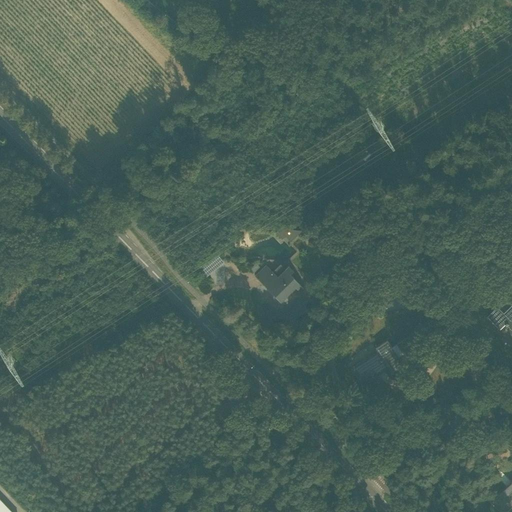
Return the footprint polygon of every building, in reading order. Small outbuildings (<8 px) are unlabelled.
[(325,243),(326,232),(318,230),(316,242),(325,243)] [(291,243),(302,233),(292,232),(286,238),(291,243)] [(273,272),(266,265),(255,276),(267,288),(271,284),(281,295),(282,294),(285,297),(299,283),(282,266),(279,266),(273,272)] [(402,280),(388,283),(390,292),(404,289),(402,280)] [(511,304),(504,313),(498,306),(488,316),(500,329),(505,325),(506,327),(507,326),(511,330),(511,329),(511,304)] [(402,362),(399,357),(415,347),(408,336),(392,347),(387,340),(375,348),(377,351),(376,352),(365,359),(356,364),(361,371),(356,374),(363,385),(377,375),(376,373),(377,372),(387,366),(390,370),(402,362)] [(511,481),(492,502),(501,511),(505,511),(511,505),(511,481)] [(0,511),(12,511),(0,499),(0,511)]
